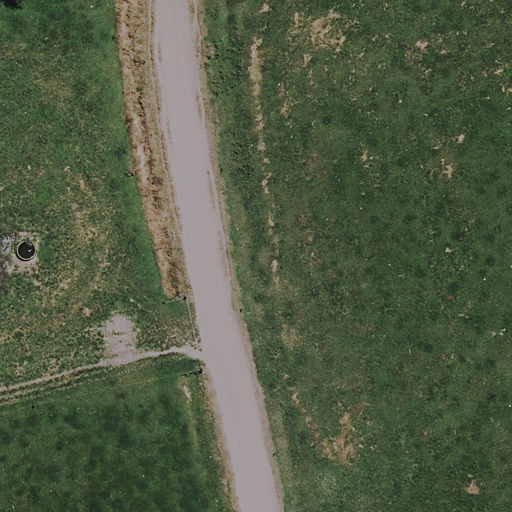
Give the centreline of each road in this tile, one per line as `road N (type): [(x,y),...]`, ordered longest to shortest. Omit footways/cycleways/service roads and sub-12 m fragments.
road 1 (track): [(266,511),(168,53),(167,0)]
road 2 (track): [(0,95),(357,0)]
